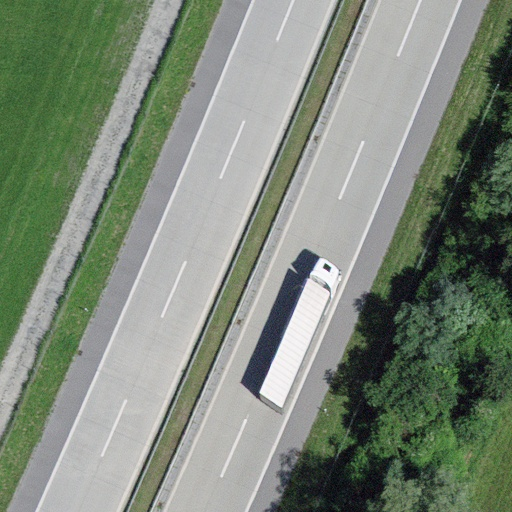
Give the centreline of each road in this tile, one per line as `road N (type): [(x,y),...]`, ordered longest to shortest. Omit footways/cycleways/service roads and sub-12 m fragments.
road 1 (motorway): [(293,0),(73,511)]
road 2 (motorway): [(200,511),(418,0)]
road 3 (track): [(0,427),(180,0)]
